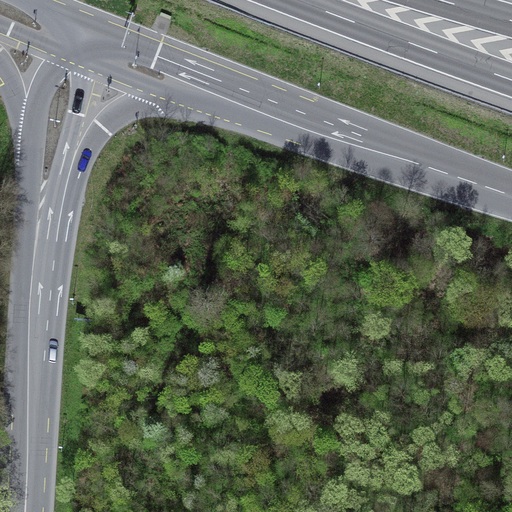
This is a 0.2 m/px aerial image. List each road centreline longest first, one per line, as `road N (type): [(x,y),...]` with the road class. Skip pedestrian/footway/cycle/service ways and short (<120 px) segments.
road 1 (primary): [(418,163),(86,21)]
road 2 (tertiary): [(33,126),(27,385)]
road 3 (primary): [(172,93),(418,163)]
road 4 (tertiary): [(27,385),(77,149)]
road 5 (motorway): [(296,0),(511,79)]
road 6 (tertiary): [(27,385),(22,511)]
